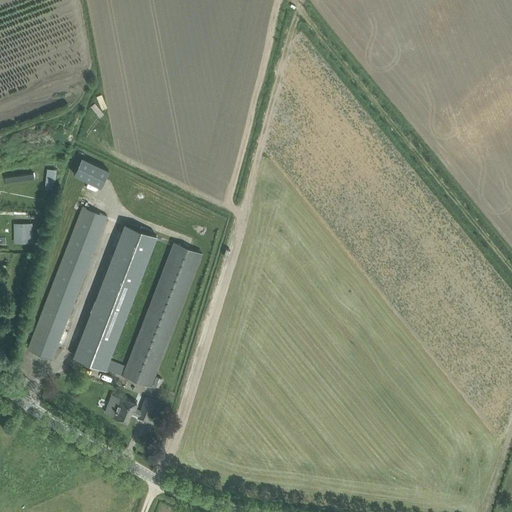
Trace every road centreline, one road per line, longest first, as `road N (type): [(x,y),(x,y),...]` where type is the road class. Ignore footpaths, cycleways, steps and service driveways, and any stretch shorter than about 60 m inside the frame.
road 1 (unclassified): [(237,511),(194,500),(86,442),(0,383)]
road 2 (track): [(300,0),(297,6),(424,155)]
